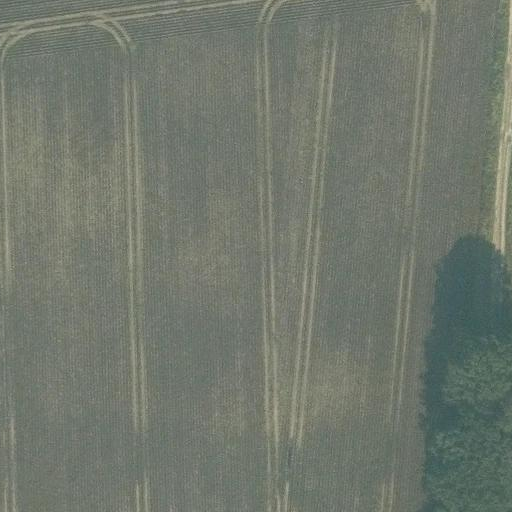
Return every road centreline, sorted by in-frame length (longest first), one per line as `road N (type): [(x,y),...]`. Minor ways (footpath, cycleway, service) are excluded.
road 1 (track): [(491,362),(511,119)]
road 2 (track): [(476,511),(491,362)]
